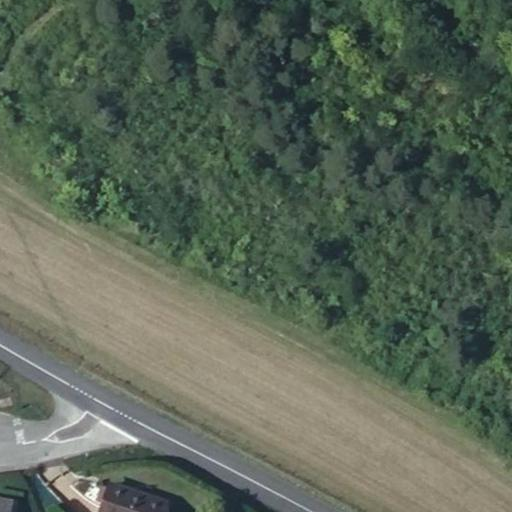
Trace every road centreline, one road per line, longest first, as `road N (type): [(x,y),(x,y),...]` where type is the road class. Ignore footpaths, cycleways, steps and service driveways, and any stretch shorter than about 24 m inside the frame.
road 1 (tertiary): [(310,511),(115,409)]
road 2 (tertiary): [(115,409),(0,341)]
